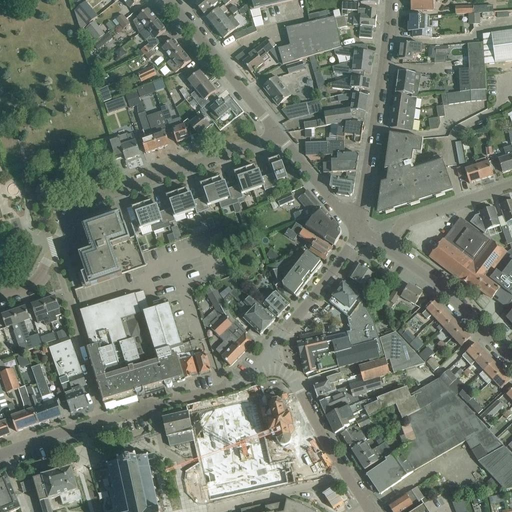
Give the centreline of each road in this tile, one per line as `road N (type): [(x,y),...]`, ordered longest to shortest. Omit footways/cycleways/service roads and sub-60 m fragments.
road 1 (residential): [(0,296),(42,270),(79,205),(278,135)]
road 2 (unclassified): [(358,225),(391,0)]
road 3 (residential): [(278,135),(168,0)]
road 4 (residential): [(511,362),(438,284),(388,248)]
road 5 (unclassified): [(265,357),(358,225)]
road 6 (unclassified): [(0,454),(152,406)]
road 7 (residential): [(388,248),(410,219),(511,183)]
road 8 (residential): [(344,471),(292,378),(265,357)]
road 9 (residential): [(214,508),(201,510),(193,469),(162,451),(152,406)]
road 10 (residential): [(214,508),(344,471)]
road 11 (unclassified): [(152,406),(237,385),(265,357)]
road 12 (residential): [(358,225),(278,135)]
